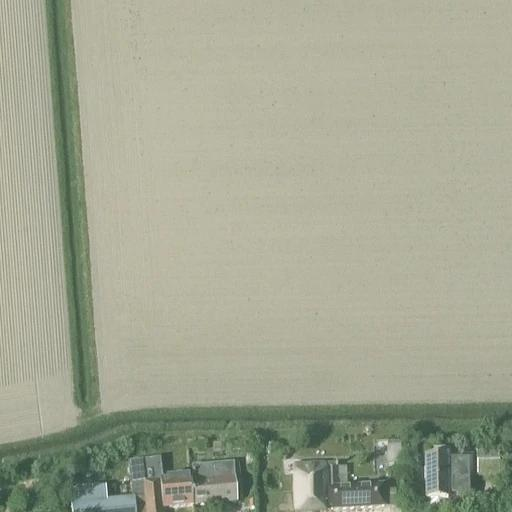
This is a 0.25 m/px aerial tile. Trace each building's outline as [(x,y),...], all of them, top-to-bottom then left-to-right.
[(497,479),(497,449),(476,450),(476,479),(497,479)] [(471,500),(471,459),(450,459),(449,451),(432,451),(433,460),(423,460),(424,502),(446,501),(471,500)] [(192,508),(190,485),(190,480),(159,483),(157,464),(140,466),(141,478),(130,479),(132,501),(105,503),(104,489),(90,491),(90,493),(68,495),(69,511),(161,511),(161,510),(192,508)] [(192,508),(235,504),(232,466),(191,470),(192,485),(190,485),(192,508)] [(395,492),(383,492),(383,487),(337,489),(336,466),(293,468),(294,511),(330,511),(396,508),(395,492)]
